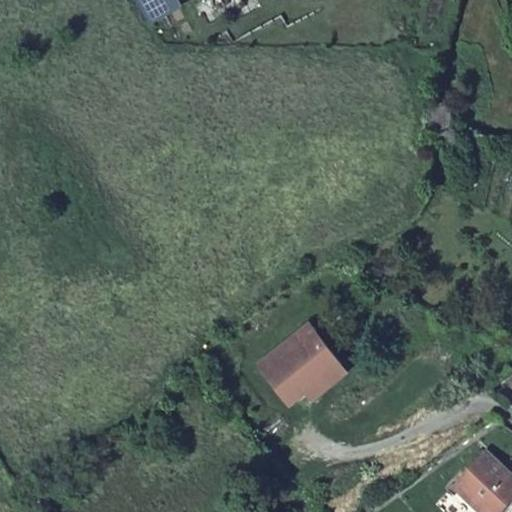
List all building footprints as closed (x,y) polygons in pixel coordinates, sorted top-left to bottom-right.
[(431,118),(449,120),(448,110),(432,108),(431,115),(431,118)] [(430,134),(448,136),(449,120),(431,118),(430,134)] [(308,390),(341,363),(310,323),(261,363),(292,402),(308,390)] [(348,371),(341,363),(308,390),(314,398),(348,371)] [(511,475),(487,452),(456,485),(484,511),(498,511),(511,498),(511,475)]
